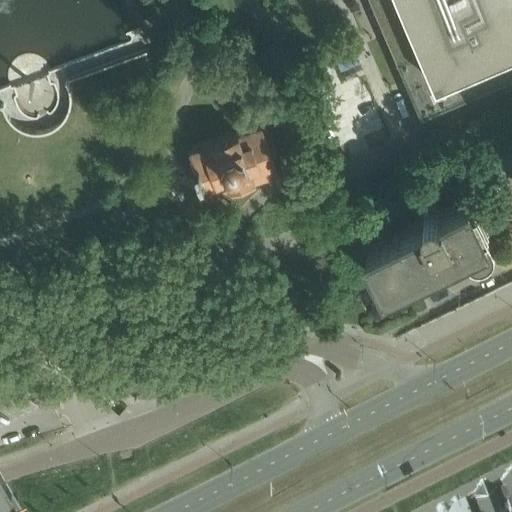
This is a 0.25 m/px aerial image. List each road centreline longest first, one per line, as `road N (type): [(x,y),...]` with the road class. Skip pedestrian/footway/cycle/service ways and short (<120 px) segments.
road 1 (residential): [(281,364),(119,440),(0,475)]
road 2 (primary): [(308,511),(511,411)]
road 3 (residential): [(427,388),(358,356),(314,350),(281,364)]
road 4 (primary): [(312,444),(177,511)]
road 5 (primary): [(427,388),(312,444)]
